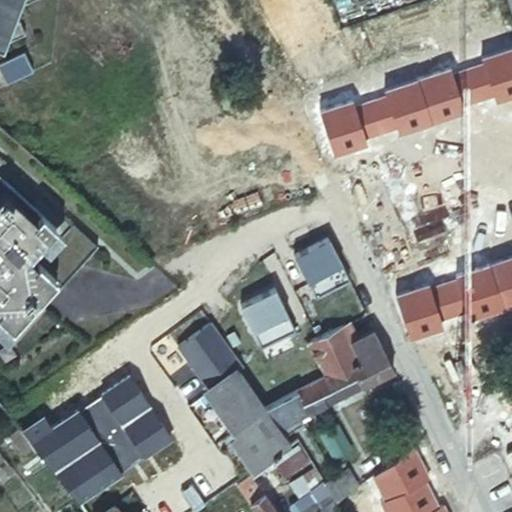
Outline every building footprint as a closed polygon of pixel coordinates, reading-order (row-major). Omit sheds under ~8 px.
[(36,0),(0,0),(0,46),(25,35),(17,15),(21,7),(36,0)] [(0,171),(0,331),(10,340),(91,248),(66,226),(37,259),(30,252),(56,222),(0,171)] [(347,279),(325,237),(291,255),(313,296),(347,279)] [(293,329),(271,287),(237,305),(259,347),(293,329)] [(360,382),(391,367),(372,328),(357,335),(349,320),(305,338),(322,377),(331,372),(342,394),(361,384),(360,382)] [(265,407),(237,371),(241,368),(208,325),(176,349),(242,435),(236,439),(256,468),(293,443),(286,433),(303,421),(299,416),(280,426),(265,407)] [(299,416),(342,394),(331,372),(322,377),(289,394),(265,407),(280,426),(299,416)] [(17,425),(19,428),(53,466),(76,498),(174,431),(136,378),(59,430),(36,404),(12,420),(17,425)] [(424,455),(399,474),(420,501),(444,484),(424,455)] [(327,481),(333,491),(338,498),(339,499),(362,482),(350,465),(339,473),(327,481)] [(248,473),(235,482),(243,493),(256,484),(248,473)] [(373,493),(386,511),(405,511),(420,501),(399,474),(373,493)] [(324,478),(311,487),(290,501),(297,511),(301,511),(304,511),(319,500),(333,491),(327,481),(324,478)] [(256,484),(243,493),(256,511),(269,502),(256,484)] [(319,500),(304,511),(317,511),(335,501),(338,498),(333,491),(319,500)] [(348,511),(386,511),(373,493),(348,511)] [(317,511),(342,511),(335,501),(317,511)] [(276,511),(269,502),(256,511),(255,511),(276,511)]
